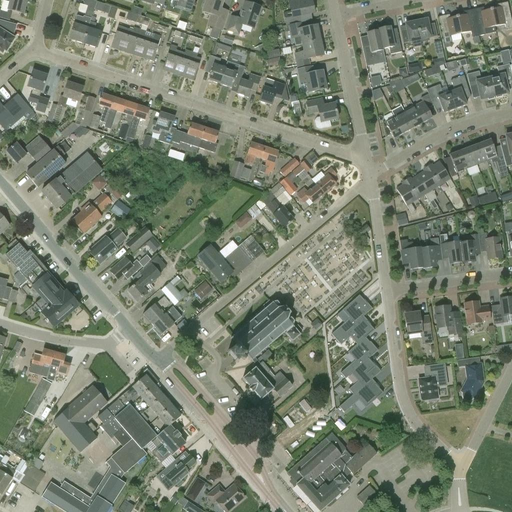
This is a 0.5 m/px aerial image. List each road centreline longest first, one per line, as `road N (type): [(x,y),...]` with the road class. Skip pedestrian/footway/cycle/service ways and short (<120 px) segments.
road 1 (residential): [(365,154),(35,51)]
road 2 (residential): [(158,359),(370,177)]
road 3 (residential): [(457,467),(403,402),(386,291)]
road 4 (secondary): [(127,329),(0,182)]
road 5 (residential): [(370,177),(453,129),(511,111)]
road 6 (residential): [(365,154),(336,16)]
road 7 (residential): [(127,329),(101,344),(0,324)]
road 8 (secondary): [(248,447),(178,367),(158,359)]
road 9 (residential): [(386,291),(511,275)]
road 10 (secondary): [(158,359),(237,456)]
